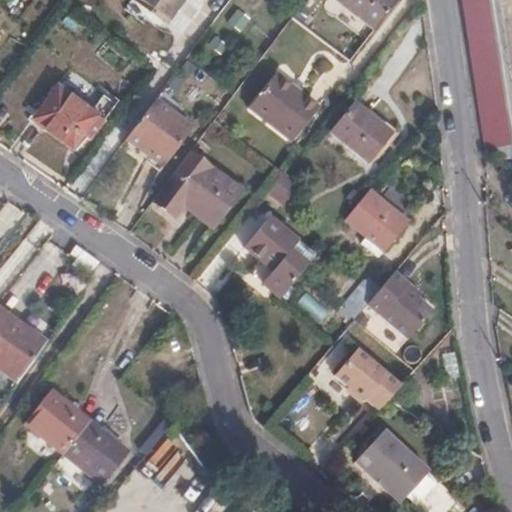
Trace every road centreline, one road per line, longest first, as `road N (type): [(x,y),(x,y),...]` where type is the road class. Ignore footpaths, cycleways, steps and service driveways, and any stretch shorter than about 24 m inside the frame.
road 1 (residential): [(341,511),(223,426),(198,306),(0,168)]
road 2 (residential): [(439,0),(471,353),(511,491)]
